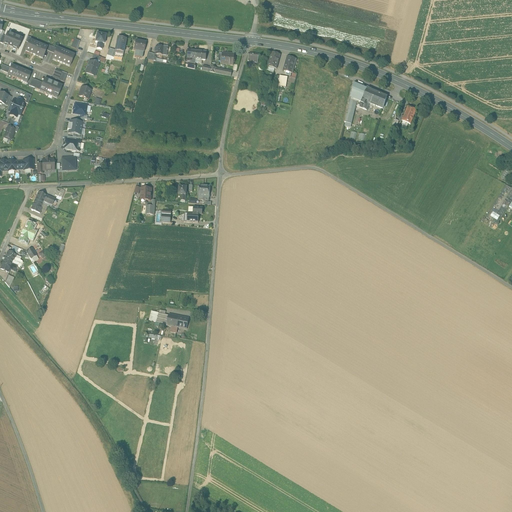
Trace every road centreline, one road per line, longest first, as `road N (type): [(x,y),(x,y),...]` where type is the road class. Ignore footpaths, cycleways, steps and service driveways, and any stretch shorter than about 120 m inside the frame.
road 1 (residential): [(186,511),(220,175)]
road 2 (track): [(511,287),(315,167),(220,175)]
road 3 (primary): [(511,147),(373,71),(248,41)]
road 4 (primary): [(248,41),(0,8)]
road 5 (residential): [(220,175),(29,186)]
road 6 (residential): [(0,153),(51,146),(87,35)]
road 7 (residential): [(220,175),(248,41)]
road 8 (residential): [(0,394),(43,511)]
